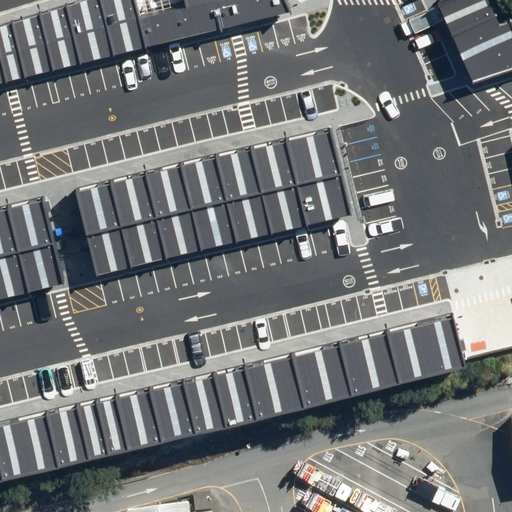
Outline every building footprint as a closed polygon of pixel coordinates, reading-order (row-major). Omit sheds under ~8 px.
[(76,0),(62,4),(76,64),(110,56),(97,0),(76,0)] [(97,0),(110,56),(144,47),(137,18),(133,0),(97,0)] [(137,18),(144,47),(290,12),(284,0),(186,0),(188,6),(137,18)] [(454,0),(439,7),(452,36),(495,16),(488,0),(454,0)] [(369,3),(328,17),(334,34),(375,21),(369,3)] [(36,12),(50,70),(76,64),(62,4),(36,12)] [(9,20),(23,77),(50,70),(36,12),(9,20)] [(500,25),(495,16),(452,36),(475,85),(511,73),(511,27),(510,22),(500,25)] [(0,22),(0,43),(9,80),(23,77),(9,20),(0,22)] [(0,82),(9,80),(0,43),(0,82)] [(328,130),(292,138),(303,181),(339,173),(328,130)] [(292,138),(256,147),(267,190),(303,181),(292,138)] [(256,147),(220,155),(230,199),(267,190),(256,147)] [(220,155),(184,164),(194,207),(230,199),(220,155)] [(184,164),(148,173),(158,216),(194,207),(184,164)] [(148,173),(112,181),(122,224),(158,216),(148,173)] [(339,173),(303,181),(313,224),(349,216),(339,173)] [(112,181),(76,190),(81,211),(86,233),(122,224),(112,181)] [(303,181),(267,190),(277,233),(313,224),(303,181)] [(267,190),(230,199),(241,241),(277,233),(267,190)] [(8,207),(18,250),(53,242),(48,219),(43,198),(8,207)] [(230,199),(194,207),(205,250),(241,241),(230,199)] [(0,208),(0,254),(18,250),(8,207),(0,208)] [(194,207),(158,216),(168,259),(205,250),(194,207)] [(158,216),(122,224),(132,267),(168,259),(158,216)] [(122,224),(86,233),(89,247),(96,276),(132,267),(122,224)] [(18,250),(28,293),(64,285),(57,255),(53,242),(18,250)] [(0,254),(0,299),(28,293),(18,250),(0,254)] [(393,331),(406,382),(465,368),(452,316),(393,331)] [(336,345),(349,397),(406,382),(393,331),(336,345)] [(291,356),(304,408),(349,397),(336,345),(291,356)] [(245,368),(258,419),(304,408),(291,356),(245,368)] [(214,375),(227,427),(258,419),(245,368),(214,375)] [(183,383),(196,435),(227,427),(214,375),(183,383)] [(148,391),(161,443),(196,435),(183,383),(148,391)] [(114,400),(127,451),(161,443),(148,391),(114,400)] [(99,404),(112,455),(127,451),(114,400),(99,404)] [(82,427),(90,461),(112,455),(99,404),(77,409),(82,427)] [(46,417),(59,468),(90,461),(82,427),(77,409),(46,417)] [(0,427),(0,471),(2,482),(59,468),(46,417),(0,427)]
